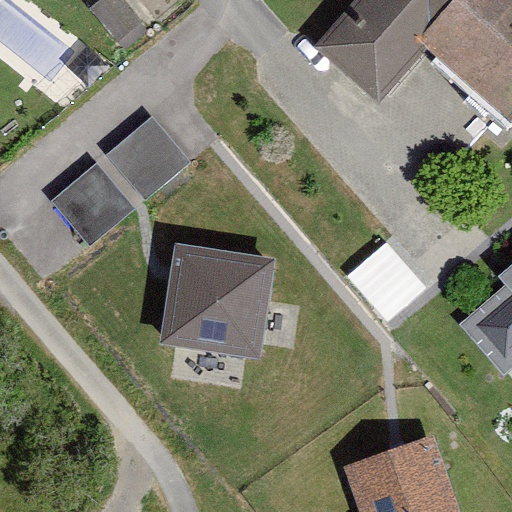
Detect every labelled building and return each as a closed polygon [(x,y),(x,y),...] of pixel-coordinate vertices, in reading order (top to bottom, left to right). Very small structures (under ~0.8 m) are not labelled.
[(122,0),(100,0),(91,8),(125,50),(148,31),(122,0)] [(511,0),(361,0),(316,51),(382,110),(426,55),(511,130),(511,0)] [(158,117),(107,158),(143,203),(194,162),(158,117)] [(53,199),(91,246),(137,210),(100,162),(53,199)] [(349,271),(391,319),(430,286),(389,237),(349,271)] [(176,244),(159,345),(261,361),(277,261),(176,244)] [(511,266),(499,277),(506,286),(459,323),(502,376),(511,368),(511,266)] [(460,511),(433,437),(344,469),(360,511),(460,511)]
